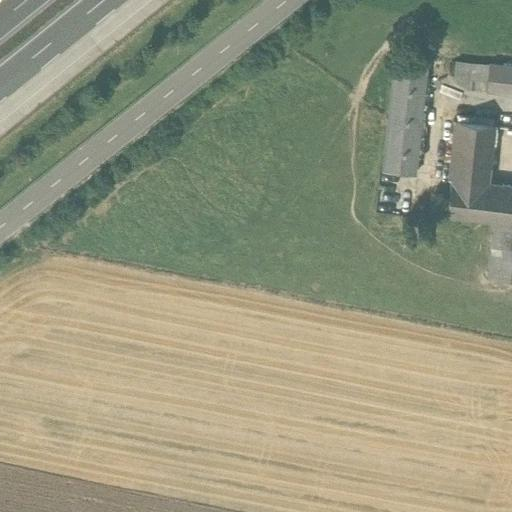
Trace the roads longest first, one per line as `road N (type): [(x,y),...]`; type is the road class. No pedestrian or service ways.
road 1 (unclassified): [(288,0),(0,229)]
road 2 (motorway): [(0,107),(133,0)]
